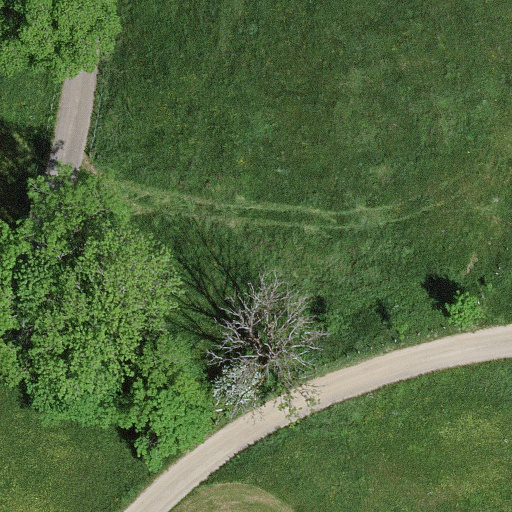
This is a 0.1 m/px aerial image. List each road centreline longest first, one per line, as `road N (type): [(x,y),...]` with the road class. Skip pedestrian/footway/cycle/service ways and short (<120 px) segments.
road 1 (unclassified): [(143,511),(232,435),(286,406),(432,354),(511,340)]
road 2 (unclassified): [(85,0),(64,161),(43,230),(0,312)]
